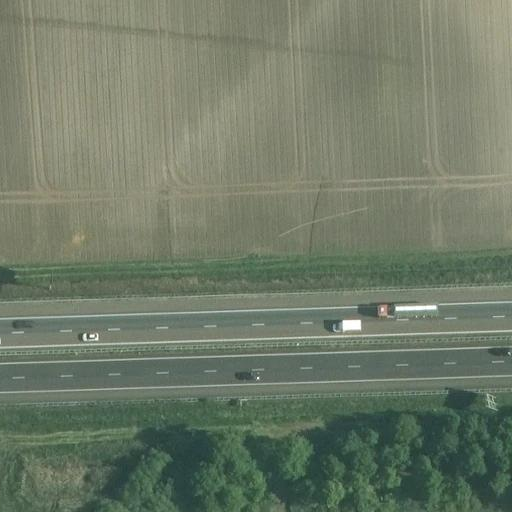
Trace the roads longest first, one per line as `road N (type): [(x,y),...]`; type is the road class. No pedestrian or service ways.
road 1 (motorway): [(0,380),(511,363)]
road 2 (motorway): [(511,317),(0,334)]
